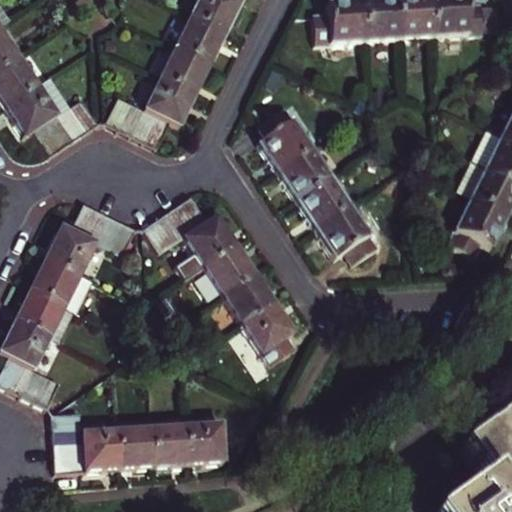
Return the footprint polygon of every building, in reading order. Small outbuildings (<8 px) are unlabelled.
[(197,0),(187,22),(222,39),(226,30),(237,7),(228,3),(229,0),(197,0)] [(427,3),(430,41),(479,38),(479,36),(478,13),(478,11),(463,12),(463,1),(427,3)] [(427,3),(393,5),(395,44),(430,41),(427,3)] [(395,44),(393,5),(359,8),(362,46),(395,44)] [(324,10),(324,22),(310,23),(312,49),(362,46),(359,8),(324,10)] [(494,12),(478,13),(479,36),(495,35),(494,12)] [(187,22),(172,53),(207,70),(216,50),(222,39),(187,22)] [(0,74),(14,65),(0,44),(0,74)] [(196,92),(207,70),(172,53),(156,85),(191,102),(196,92)] [(0,74),(0,115),(0,116),(33,94),(14,65),(0,74)] [(187,111),(191,102),(156,85),(141,117),(176,134),(187,111)] [(46,86),(33,94),(53,125),(66,116),(46,86)] [(33,94),(0,116),(21,146),(53,125),(33,94)] [(115,138),(127,112),(115,106),(102,132),(115,138)] [(78,109),(66,118),(81,142),(94,133),(78,109)] [(141,119),(127,112),(115,138),(128,144),(141,119)] [(511,113),(497,144),(511,151),(511,113)] [(274,178),(307,156),(280,115),(255,131),(257,133),(260,138),(263,142),(254,148),(261,158),(269,171),(274,178)] [(66,118),(54,125),(70,149),(81,142),(66,118)] [(140,150),(152,124),(141,119),(128,144),(140,150)] [(166,131),(152,124),(140,150),(153,156),(166,131)] [(54,125),(43,133),(58,157),(70,149),(54,125)] [(58,157),(43,133),(31,141),(46,165),(58,157)] [(481,176),(511,191),(511,151),(497,144),(488,139),(472,171),(481,176)] [(292,206),(325,184),(307,156),(274,178),(281,189),(284,194),(292,206)] [(466,207),(501,225),(507,213),(511,202),(511,191),(481,176),(472,171),(457,202),(466,207)] [(308,230),(310,234),(343,213),(325,184),(292,206),(302,222),(305,226),(308,230)] [(188,204),(175,212),(191,236),(203,228),(188,204)] [(501,225),(466,207),(444,252),(468,264),(475,251),(486,256),(496,235),(501,225)] [(94,217),(80,210),(68,236),(82,243),(94,217)] [(175,212),(164,219),(180,243),(191,236),(175,212)] [(343,213),(310,234),(315,242),(317,245),(320,250),(330,265),(339,259),(343,265),(347,272),(372,256),(343,213)] [(107,223),(94,217),(82,243),(95,249),(107,223)] [(164,219),(152,227),(168,251),(180,243),(164,219)] [(120,229),(107,223),(95,249),(108,255),(120,229)] [(200,274),(233,252),(214,224),(206,229),(181,246),(200,274)] [(156,260),(168,251),(152,227),(140,235),(156,260)] [(133,235),(120,229),(108,255),(120,261),(133,235)] [(58,235),(43,265),(78,282),(93,252),(58,235)] [(253,283),(233,252),(200,274),(220,304),(253,283)] [(43,265),(28,296),(63,313),(78,282),(43,265)] [(239,332),(272,311),(253,283),(220,304),(239,332)] [(28,296),(13,327),(48,343),(58,348),(73,317),(63,313),(28,296)] [(282,345),(291,339),(272,311),(239,332),(266,372),(290,357),(282,345)] [(33,375),(48,343),(13,327),(0,353),(0,359),(5,361),(33,375)] [(3,364),(0,370),(0,393),(5,396),(17,370),(3,364)] [(18,402),(30,376),(17,370),(5,396),(18,402)] [(31,408),(43,383),(30,376),(18,402),(31,408)] [(56,389),(43,383),(31,408),(44,414),(56,389)] [(511,511),(511,418),(466,452),(487,481),(444,511),(511,511)] [(47,421),(49,437),(76,435),(75,419),(47,421)] [(184,431),(187,471),(221,468),(218,429),(184,431)] [(151,473),(187,471),(184,431),(149,434),(151,473)] [(127,474),(151,473),(149,434),(114,436),(117,475),(127,474)] [(49,437),(50,450),(77,449),(77,439),(76,435),(49,437)] [(105,476),(117,475),(114,436),(80,438),(82,478),(105,476)] [(50,450),(51,465),(78,463),(77,449),(50,450)] [(79,477),(78,463),(51,465),(52,479),(79,477)]
